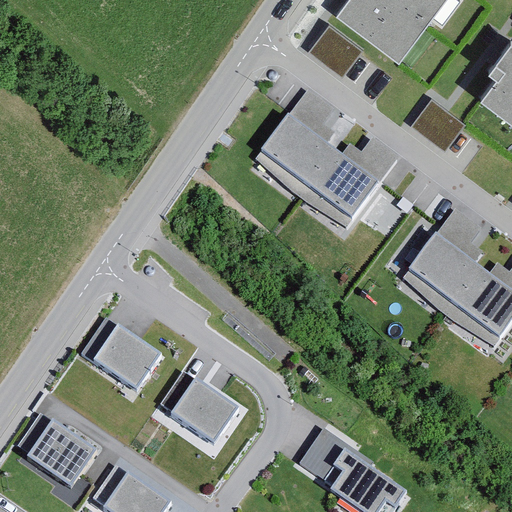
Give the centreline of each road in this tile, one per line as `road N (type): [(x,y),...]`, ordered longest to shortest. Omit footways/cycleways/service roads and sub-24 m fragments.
road 1 (residential): [(217,511),(272,435),(275,397),(268,382),(101,262)]
road 2 (residential): [(258,36),(511,229)]
road 3 (residential): [(258,36),(101,262)]
road 4 (residential): [(101,262),(0,409)]
